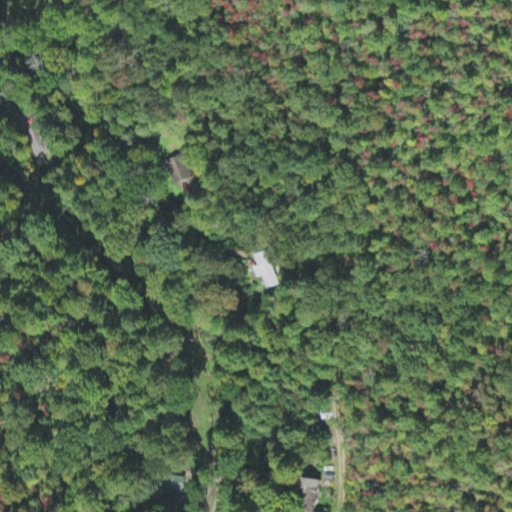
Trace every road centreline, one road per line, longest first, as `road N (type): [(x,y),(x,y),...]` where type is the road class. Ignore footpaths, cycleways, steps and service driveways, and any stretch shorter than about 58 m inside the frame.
road 1 (residential): [(211,511),(213,311),(198,300),(182,216),(88,106),(0,35)]
road 2 (residential): [(85,511),(61,466),(72,391),(62,342),(45,327),(0,321)]
